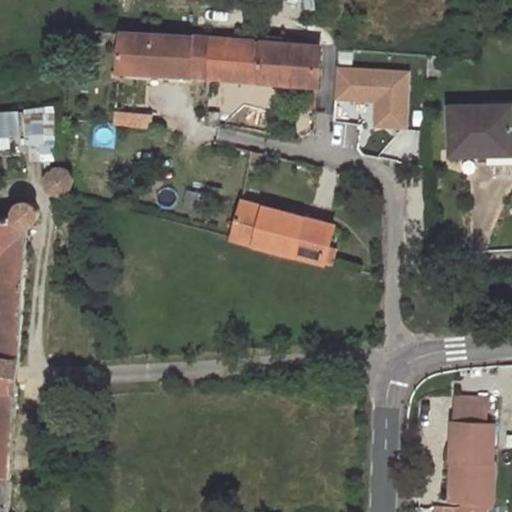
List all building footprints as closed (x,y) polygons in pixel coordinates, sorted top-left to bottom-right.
[(122,33),(119,70),(211,77),(213,39),(122,33)] [(320,47),(213,39),(211,77),(318,84),(320,47)] [(442,82),(444,59),(432,58),(430,80),(442,82)] [(339,68),(338,100),(378,101),(377,126),(413,127),(414,69),(339,68)] [(511,145),(511,105),(452,106),(453,154),(491,153),(491,147),(511,145)] [(26,150),(58,147),(55,107),(23,109),(26,150)] [(137,127),(138,114),(116,112),(115,125),(137,127)] [(0,150),(20,151),(19,113),(0,113),(0,150)] [(61,166),(55,166),(54,167),(49,170),(46,174),(45,179),(46,185),(49,190),(54,194),(59,196),(65,195),(69,193),(72,189),(74,184),(74,177),(70,171),(66,167),(61,166)] [(0,511),(10,511),(29,229),(35,227),(39,222),(41,216),(40,209),(36,202),(30,199),(25,199),(19,201),(15,205),(12,210),(12,215),(0,217),(0,511)] [(232,237),(324,262),(331,264),(335,250),(327,248),(334,225),(243,201),(232,237)] [(458,396),(457,420),(489,421),(490,396),(458,396)] [(455,420),(453,499),(466,499),(489,500),(495,500),(497,460),(495,460),(497,421),(489,421),(457,420),(455,420)] [(488,511),(489,500),(466,499),(465,511),(488,511)]
